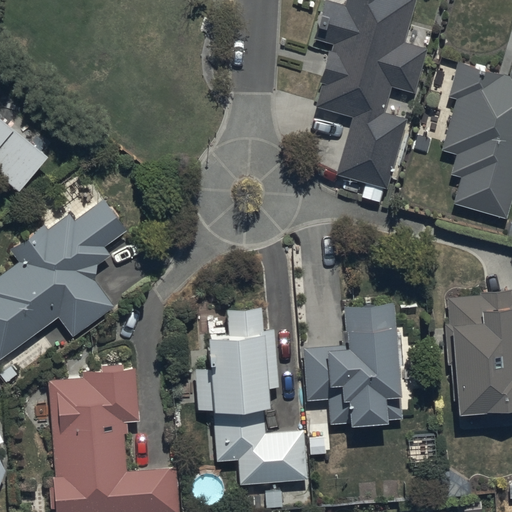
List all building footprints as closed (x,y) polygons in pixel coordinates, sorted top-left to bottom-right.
[(334,177),(364,186),(360,200),(379,206),(384,191),(404,121),(384,115),(390,90),(413,96),(426,51),(403,45),(415,0),(344,0),(342,6),(323,0),(312,39),(331,44),(312,110),(350,120),(334,177)] [(505,222),(511,197),(511,62),(507,79),(455,64),(446,99),(454,102),(439,154),(456,159),(451,178),(459,180),(452,207),(505,222)] [(0,185),(16,199),(47,162),(0,122),(0,185)] [(0,359),(56,320),(70,338),(111,309),(93,284),(96,267),(110,258),(105,250),(126,236),(103,202),(74,221),(70,215),(48,230),(45,225),(8,251),(17,264),(0,275),(0,359)] [(511,305),(511,296),(445,300),(447,326),(442,326),(444,370),(449,370),(451,404),(456,404),(457,420),(511,417),(511,305)] [(345,348),(302,350),(305,402),(327,401),(329,427),(347,426),(348,431),(385,429),(385,424),(402,423),(395,306),(343,309),(345,348)] [(238,464),(239,486),(307,483),(306,461),(324,460),(323,435),(304,436),(304,431),(266,432),(265,416),(268,416),(267,392),(277,392),(275,332),(263,332),(262,311),(227,313),(227,341),(205,342),(206,372),(193,372),(194,413),(211,413),(213,465),(238,464)] [(49,511),(176,511),(175,472),(126,475),(123,425),(137,424),(134,371),(123,372),(123,367),(102,368),(102,374),(79,375),(80,381),(47,382),(49,417),(52,417),(55,478),(51,478),(52,489),(48,489),(49,511)]
